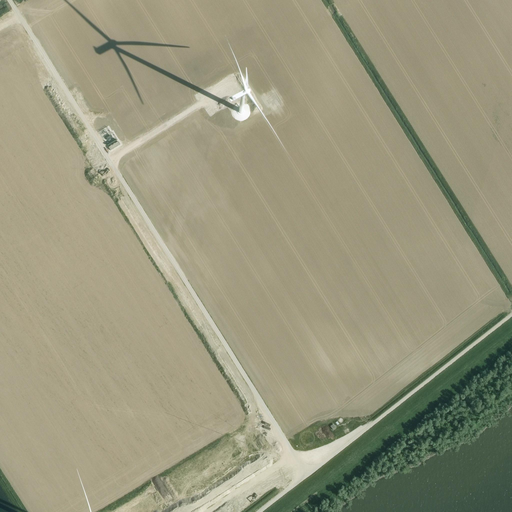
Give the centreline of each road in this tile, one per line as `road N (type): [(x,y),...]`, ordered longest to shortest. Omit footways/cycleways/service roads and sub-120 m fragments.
road 1 (unclassified): [(307,476),(9,0)]
road 2 (unclassified): [(307,476),(511,314)]
